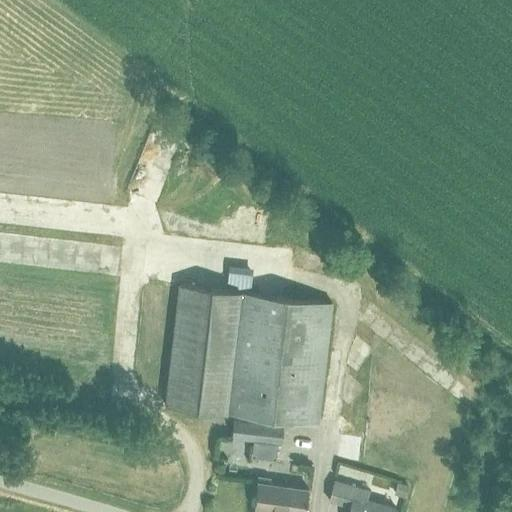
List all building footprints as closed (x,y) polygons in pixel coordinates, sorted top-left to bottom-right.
[(178,166),(187,138),(175,134),(166,162),(178,166)] [(25,223),(104,227),(105,202),(26,198),(25,223)] [(0,201),(0,213),(17,214),(17,202),(0,201)] [(317,425),(328,303),(179,286),(165,406),(317,425)] [(280,445),(283,425),(233,418),(230,438),(254,441),(277,445),(280,445)] [(277,445),(254,441),(252,453),(275,457),(277,445)] [(252,509),(270,511),(304,511),(308,488),(267,482),(268,478),(257,477),(252,509)] [(350,511),(394,511),(395,510),(368,502),(370,492),(337,482),(330,502),(351,508),(350,511)] [(397,483),(394,493),(405,496),(408,487),(397,483)]
